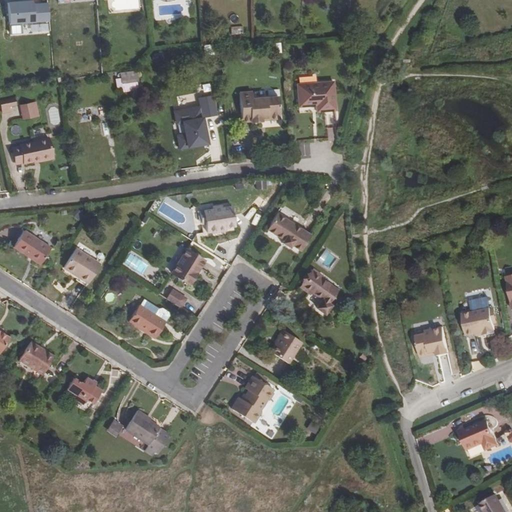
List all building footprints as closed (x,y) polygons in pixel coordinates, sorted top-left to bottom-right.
[(39,21),(49,21),(47,3),(33,5),(32,1),(8,3),(10,34),(22,33),(21,23),(39,21)] [(50,31),(49,21),(39,21),(40,32),(50,31)] [(137,81),(136,73),(120,75),(121,83),(137,81)] [(334,84),(298,87),(301,110),(318,108),(319,114),(338,112),(334,84)] [(253,90),(240,91),(244,121),(252,120),(253,120),(264,119),(263,116),(272,115),(274,117),(279,116),(281,114),(279,93),(253,97),(253,90)] [(216,115),(212,95),(199,98),(198,98),(200,107),(174,112),(176,123),(182,122),(184,134),(177,136),(179,148),(206,143),(203,126),(201,126),(200,119),(202,119),(202,118),(216,115)] [(14,99),(0,101),(0,103),(2,113),(9,112),(9,107),(16,105),(14,99)] [(36,117),(33,102),(18,105),(21,120),(36,117)] [(205,119),(208,137),(217,135),(214,117),(205,119)] [(48,139),(11,147),(15,165),(38,160),(39,161),(52,158),(48,139)] [(205,222),(206,232),(211,231),(215,231),(215,233),(226,231),(226,228),(235,226),(232,206),(223,208),(222,205),(212,207),(212,209),(203,211),(205,222)] [(276,213),(266,229),(283,240),(281,242),(289,247),(290,245),(300,251),(310,235),(276,213)] [(51,248),(24,230),(13,247),(40,264),(51,248)] [(63,268),(87,284),(100,264),(75,248),(63,268)] [(186,249),(171,273),(189,285),(204,261),(186,249)] [(337,290),(321,278),(322,277),(313,269),(300,287),(310,294),(311,291),(322,300),(316,307),(325,314),(331,305),(327,303),(337,290)] [(166,298),(172,289),(165,285),(159,293),(166,298)] [(172,288),(166,298),(181,308),(187,297),(172,288)] [(139,306),(138,305),(128,321),(141,329),(143,328),(156,336),(165,322),(169,316),(168,312),(161,308),(158,309),(143,299),(139,306)] [(490,308),(462,313),(467,335),(477,333),(483,332),(484,335),(495,333),(494,330),(495,330),(490,308)] [(423,334),(415,335),(419,355),(422,356),(428,355),(431,352),(437,351),(438,353),(438,356),(449,353),(443,326),(422,331),(423,334)] [(155,338),(156,336),(143,328),(141,329),(155,338)] [(302,342),(282,329),(278,336),(279,337),(275,343),(269,352),(288,364),(302,342)] [(0,352),(9,338),(0,331),(0,352)] [(42,375),(54,356),(30,341),(18,359),(42,375)] [(368,358),(363,353),(359,357),(364,362),(368,358)] [(253,376),(264,383),(267,378),(256,371),(253,376)] [(273,389),(252,375),(244,388),(248,390),(242,399),(238,397),(231,409),(248,420),(255,409),(258,411),(266,399),(268,400),(273,392),(271,391),(273,389)] [(94,386),(96,384),(86,377),(82,384),(73,378),(66,389),(75,394),(73,398),(83,404),(86,400),(93,404),(101,391),(94,386)] [(248,420),(253,423),(259,412),(255,409),(248,420)] [(151,418),(137,410),(121,435),(152,455),(154,452),(157,454),(169,435),(159,428),(160,427),(149,420),(151,418)] [(114,419),(106,430),(117,437),(124,425),(114,419)] [(498,445),(487,421),(466,430),(468,434),(462,437),(463,438),(468,450),(484,443),(487,450),(498,445)] [(462,437),(468,434),(466,430),(465,427),(457,431),(460,437),(462,437)] [(506,511),(496,494),(480,504),(485,511),(506,511)]
